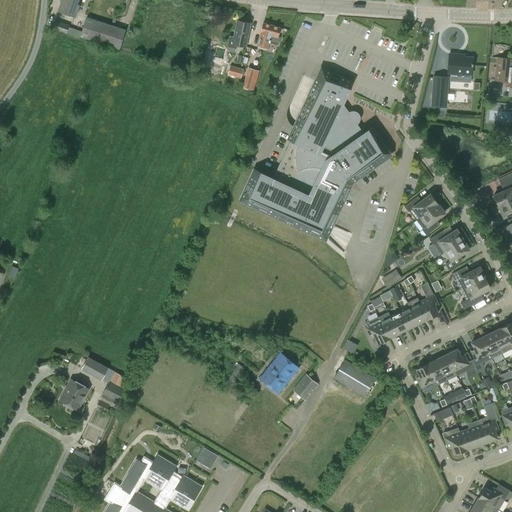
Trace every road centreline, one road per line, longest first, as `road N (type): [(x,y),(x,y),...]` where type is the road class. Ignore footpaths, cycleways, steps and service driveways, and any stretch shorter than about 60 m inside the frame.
road 1 (residential): [(511,290),(408,131),(430,15)]
road 2 (residential): [(462,483),(400,357),(511,298)]
road 3 (residential): [(251,0),(430,15)]
road 4 (residential): [(154,128),(104,261)]
road 5 (residential): [(104,261),(24,214),(19,204),(30,177)]
